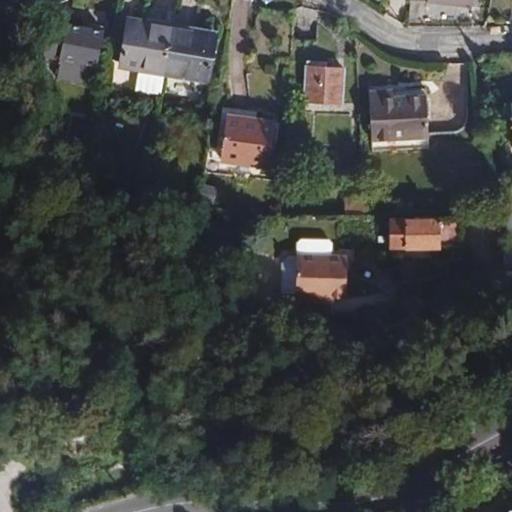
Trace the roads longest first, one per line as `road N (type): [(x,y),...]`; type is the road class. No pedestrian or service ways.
road 1 (unclassified): [(145,511),(230,500),(372,498),(511,429)]
road 2 (residential): [(511,39),(393,36),(328,0)]
